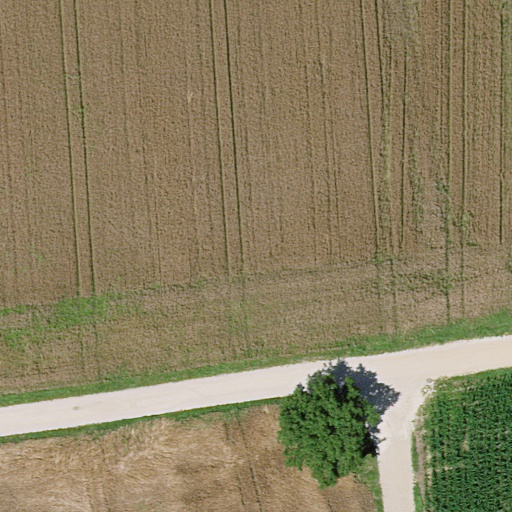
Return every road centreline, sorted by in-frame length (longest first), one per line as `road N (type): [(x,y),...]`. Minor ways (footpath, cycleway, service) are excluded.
road 1 (track): [(0,429),(511,367)]
road 2 (track): [(426,511),(420,379)]
